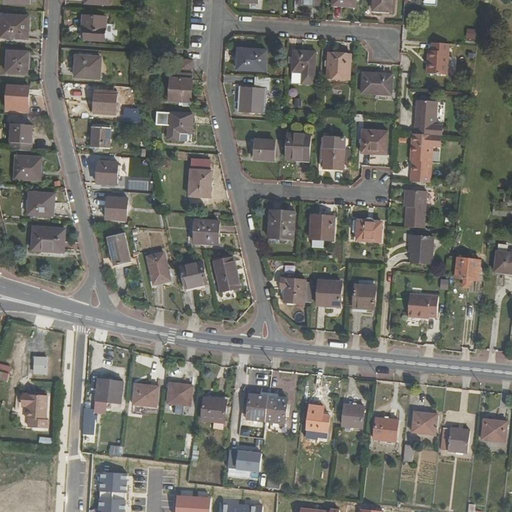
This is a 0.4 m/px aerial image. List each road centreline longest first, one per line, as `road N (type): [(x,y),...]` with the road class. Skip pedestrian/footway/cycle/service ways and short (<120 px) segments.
road 1 (residential): [(53,0),(49,74),(95,270),(94,307),(85,316)]
road 2 (primary): [(259,347),(511,374)]
road 3 (residential): [(85,316),(72,511)]
road 4 (primary): [(85,316),(259,347)]
road 5 (residential): [(211,21),(369,33),(381,43)]
road 6 (residential): [(232,185),(206,77),(211,21)]
road 7 (residential): [(259,347),(265,309),(232,185)]
road 8 (residential): [(232,185),(344,192),(370,185)]
